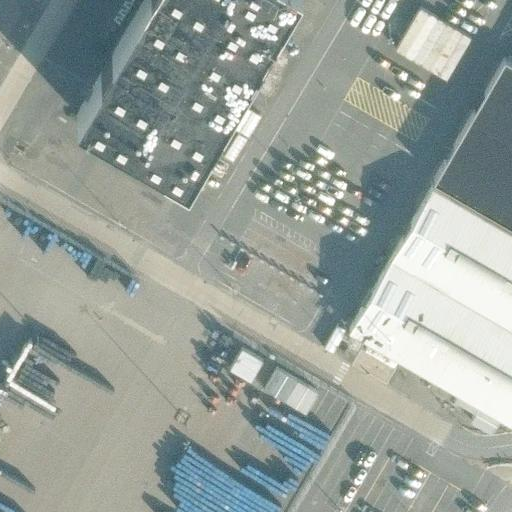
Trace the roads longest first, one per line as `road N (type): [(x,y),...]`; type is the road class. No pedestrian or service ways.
road 1 (unclassified): [(0,175),(442,434),(473,447),(511,446)]
road 2 (unclassified): [(64,0),(0,110)]
